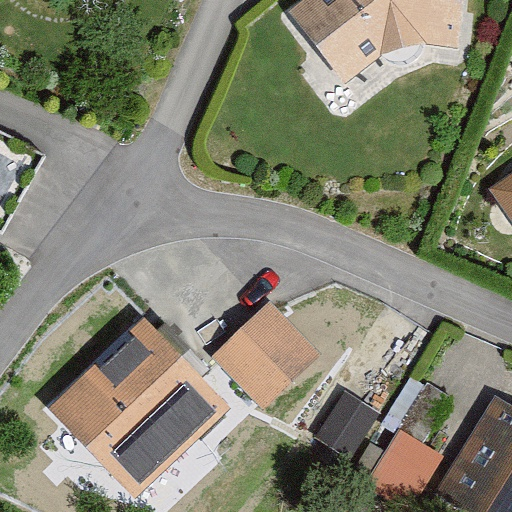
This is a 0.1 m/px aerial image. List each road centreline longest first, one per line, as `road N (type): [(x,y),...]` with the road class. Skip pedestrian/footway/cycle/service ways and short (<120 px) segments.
road 1 (residential): [(511,329),(156,176)]
road 2 (residential): [(156,176),(0,337)]
road 3 (residential): [(229,0),(156,176)]
road 4 (residential): [(156,176),(0,108)]
